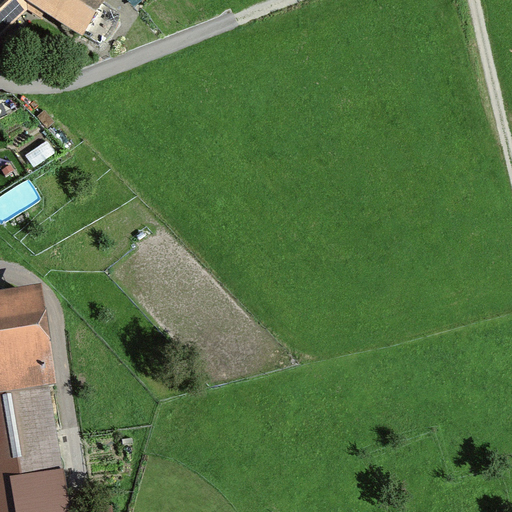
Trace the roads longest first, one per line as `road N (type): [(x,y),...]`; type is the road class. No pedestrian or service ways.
road 1 (unclassified): [(302,0),(102,78),(0,89)]
road 2 (track): [(472,0),(511,155)]
